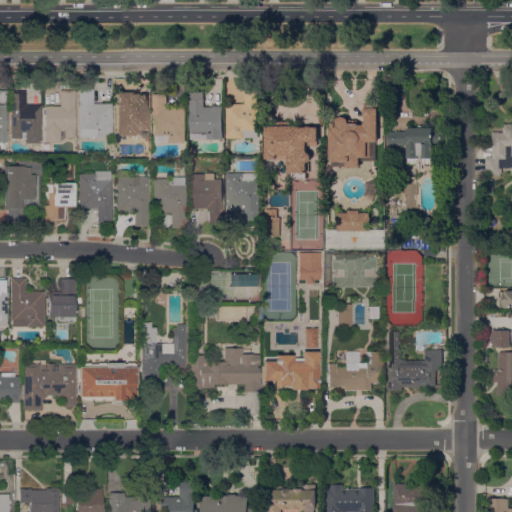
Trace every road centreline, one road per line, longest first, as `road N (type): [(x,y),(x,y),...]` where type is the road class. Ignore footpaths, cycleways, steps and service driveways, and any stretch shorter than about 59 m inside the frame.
road 1 (residential): [(511,439),(0,439)]
road 2 (tertiary): [(464,15),(0,15)]
road 3 (residential): [(463,511),(464,56)]
road 4 (tertiary): [(0,56),(295,56)]
road 5 (residential): [(208,263),(0,249)]
road 6 (tertiary): [(295,56),(464,56)]
